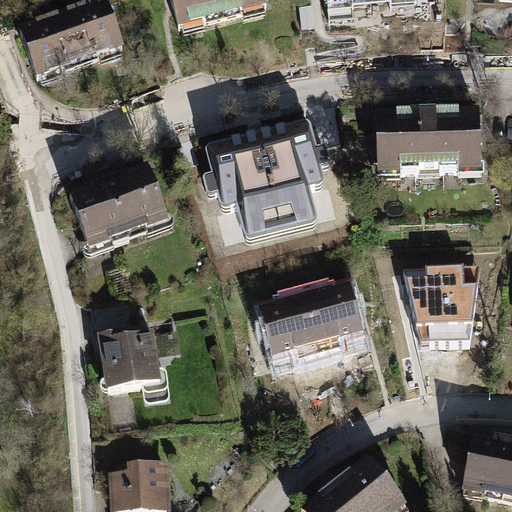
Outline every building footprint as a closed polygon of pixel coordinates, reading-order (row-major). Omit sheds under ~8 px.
[(259,0),(166,0),(174,32),(262,10),(259,0)] [(118,52),(101,5),(16,35),(33,82),(118,52)] [(476,117),(374,119),(375,178),(477,176),(476,117)] [(300,127),(207,150),(220,204),(314,181),(300,127)] [(143,171),(66,199),(85,254),(163,226),(143,171)] [(464,291),(419,293),(421,335),(467,333),(464,291)] [(344,292),(257,315),(269,360),(357,337),(344,292)] [(148,337),(96,345),(104,396),(156,388),(148,337)] [(511,447),(471,439),(460,496),(511,506),(511,447)] [(364,463),(300,511),(398,511),(401,510),(364,463)] [(162,511),(160,468),(116,470),(117,478),(109,479),(110,511),(162,511)]
